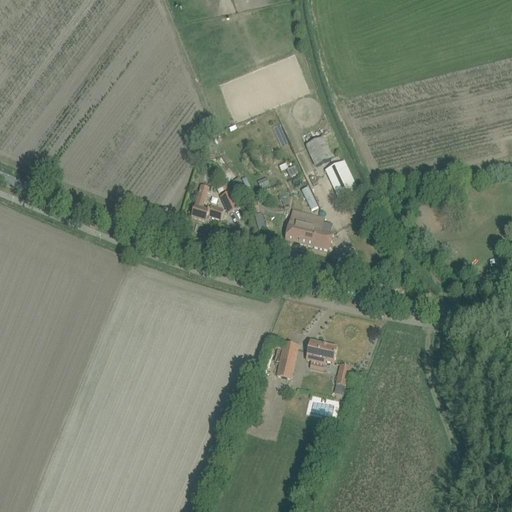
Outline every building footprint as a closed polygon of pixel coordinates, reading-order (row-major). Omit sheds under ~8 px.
[(305,146),(315,167),(333,159),(323,137),(305,146)] [(343,164),(326,171),(340,201),(357,193),(343,164)] [(295,166),(286,170),(293,186),(302,182),(295,166)] [(216,189),(219,193),(226,190),(224,185),(216,189)] [(192,218),(206,223),(208,217),(221,221),(224,211),(211,207),(209,211),(203,209),(209,189),(202,186),(192,218)] [(305,199),(301,201),(304,207),(308,205),(312,212),(318,208),(309,189),(302,192),(306,199),(305,199)] [(221,198),(228,214),(239,209),(231,193),(221,198)] [(261,213),(255,215),(258,229),(265,227),(261,213)] [(322,232),(323,226),(291,218),(286,242),(330,252),(334,234),(322,232)] [(496,260),(497,280),(508,279),(507,260),(496,260)] [(306,361),(325,365),(326,363),(334,364),(338,349),(310,343),(306,361)] [(278,378),(292,381),(299,346),(285,344),(278,378)] [(336,386),(346,388),(351,368),(341,366),(336,386)]
